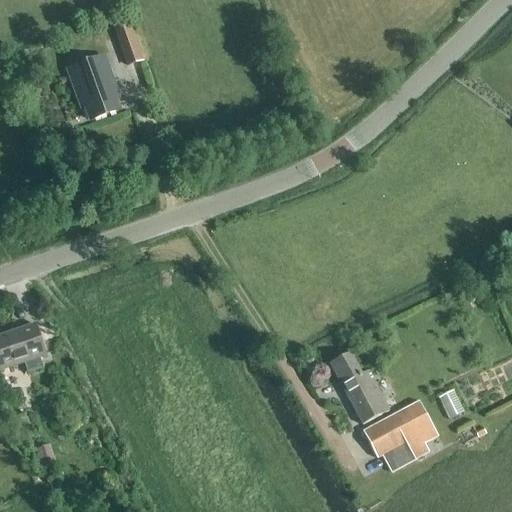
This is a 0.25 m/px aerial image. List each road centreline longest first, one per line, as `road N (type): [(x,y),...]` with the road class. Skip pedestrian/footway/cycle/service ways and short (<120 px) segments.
road 1 (unclassified): [(0,279),(327,163),(502,0)]
road 2 (track): [(189,215),(349,470)]
road 3 (track): [(178,219),(111,44)]
